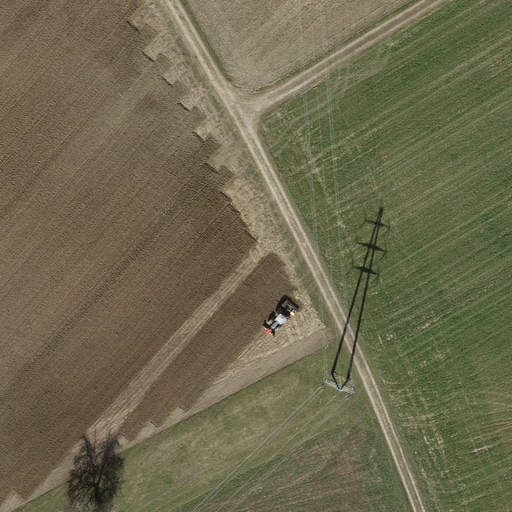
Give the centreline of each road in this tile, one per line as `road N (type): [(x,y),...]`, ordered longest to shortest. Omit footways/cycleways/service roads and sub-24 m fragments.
road 1 (track): [(174,0),(359,346),(419,511)]
road 2 (track): [(435,0),(241,118)]
